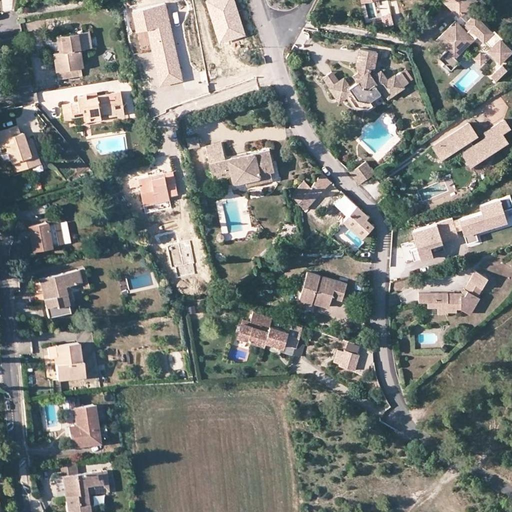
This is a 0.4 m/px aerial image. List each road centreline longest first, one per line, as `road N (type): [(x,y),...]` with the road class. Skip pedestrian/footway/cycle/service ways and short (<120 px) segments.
road 1 (residential): [(267,29),(301,129),(379,221),(382,358),(399,413),(425,443),(511,494)]
road 2 (residential): [(23,511),(0,274)]
road 3 (track): [(279,70),(167,98),(160,114),(167,161)]
road 4 (track): [(357,194),(481,109)]
